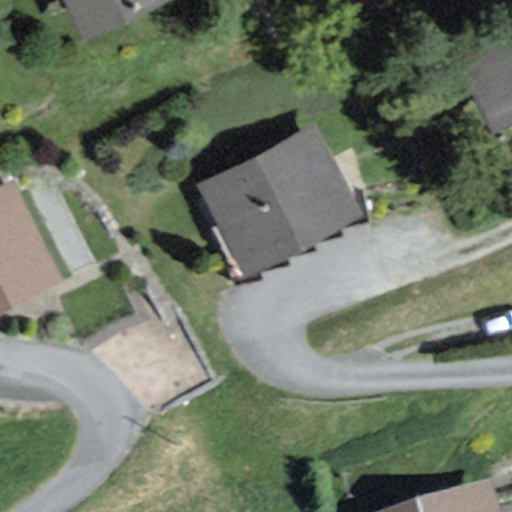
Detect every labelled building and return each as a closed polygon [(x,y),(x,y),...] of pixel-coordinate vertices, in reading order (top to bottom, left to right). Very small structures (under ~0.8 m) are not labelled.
[(67,0),(86,40),(169,0),(67,0)] [(511,20),(455,49),(496,131),(511,122),(511,20)] [(198,185),(245,275),(364,213),(317,124),(198,185)] [(14,177),(0,183),(0,310),(65,277),(14,177)] [(407,511),(501,511),(495,487),(407,511)]
